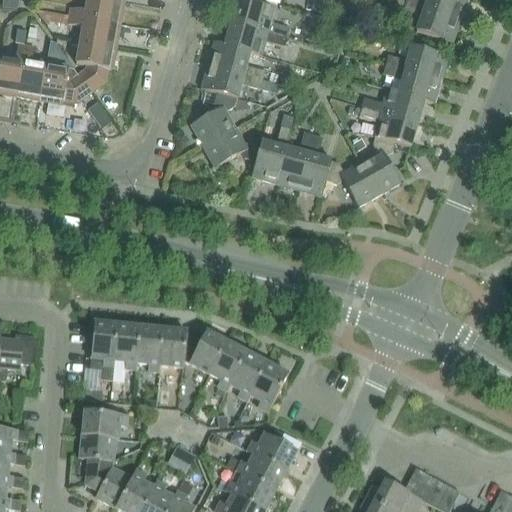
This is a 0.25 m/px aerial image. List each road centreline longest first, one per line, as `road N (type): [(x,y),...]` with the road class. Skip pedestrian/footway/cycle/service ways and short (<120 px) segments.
road 1 (residential): [(187,0),(138,177),(0,149)]
road 2 (residential): [(412,310),(511,74)]
road 3 (residential): [(0,305),(48,311),(62,323),(47,511)]
road 4 (tertiary): [(0,216),(226,270)]
road 5 (tertiary): [(412,310),(350,288),(226,270)]
road 6 (tertiary): [(226,270),(399,336)]
road 7 (residential): [(511,459),(490,464),(441,437),(407,447),(358,422)]
road 8 (tertiary): [(399,336),(511,387)]
